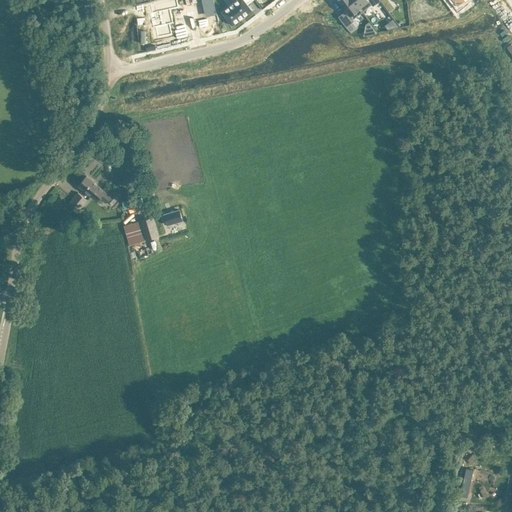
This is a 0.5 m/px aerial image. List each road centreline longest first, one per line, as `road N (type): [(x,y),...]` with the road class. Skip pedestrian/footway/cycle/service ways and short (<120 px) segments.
road 1 (unclassified): [(0,350),(19,232),(82,141),(105,73)]
road 2 (residential): [(105,73),(237,43),(296,0)]
